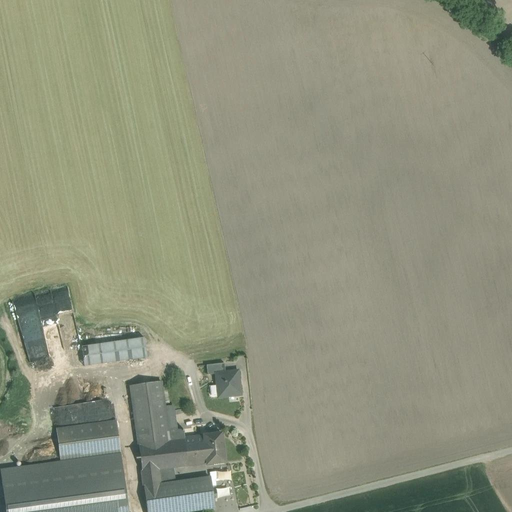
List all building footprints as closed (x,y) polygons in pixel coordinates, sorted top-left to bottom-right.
[(18,318),(28,366),(66,358),(60,332),(54,333),(49,312),(40,315),(39,310),(27,312),(28,316),(18,318)] [(144,338),(81,347),(84,367),(147,358),(144,338)] [(224,363),(206,365),(207,375),(215,374),(225,372),(224,363)] [(225,372),(215,374),(217,386),(218,396),(218,398),(240,395),(238,371),(225,372)] [(161,382),(130,387),(138,445),(168,442),(166,431),(175,430),(176,427),(173,407),(165,407),(161,382)] [(217,386),(211,386),(210,388),(211,395),(212,397),(218,396),(217,386)] [(116,421),(56,430),(61,461),(120,453),(116,421)] [(175,430),(166,431),(168,442),(185,440),(184,437),(183,429),(175,430)] [(221,433),(203,435),(207,463),(207,465),(225,462),(224,462),(223,462),(220,434),(221,434),(221,433)] [(168,442),(138,445),(142,471),(158,469),(207,463),(203,435),(184,437),(185,440),(168,442)] [(122,466),(81,471),(85,496),(108,493),(125,491),(122,466)] [(209,476),(160,483),(158,469),(142,471),(147,511),(212,503),(209,476)] [(128,511),(125,491),(108,493),(110,511),(128,511)]
